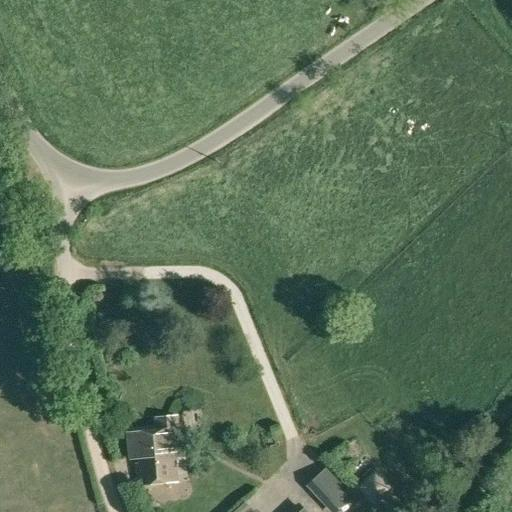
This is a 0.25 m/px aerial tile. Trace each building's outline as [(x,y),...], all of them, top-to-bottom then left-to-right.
[(134,458),(136,484),(176,481),(174,452),(180,451),(177,416),(152,418),(153,429),(126,431),(129,458),(134,458)] [(427,498),(443,478),(420,458),(403,478),(427,498)] [(306,484),(330,511),(335,511),(353,496),(327,466),(306,484)] [(357,487),(374,507),(394,489),(377,469),(357,487)] [(253,511),(306,511),(297,502),(285,511),(259,511),(257,509),(253,511)]
